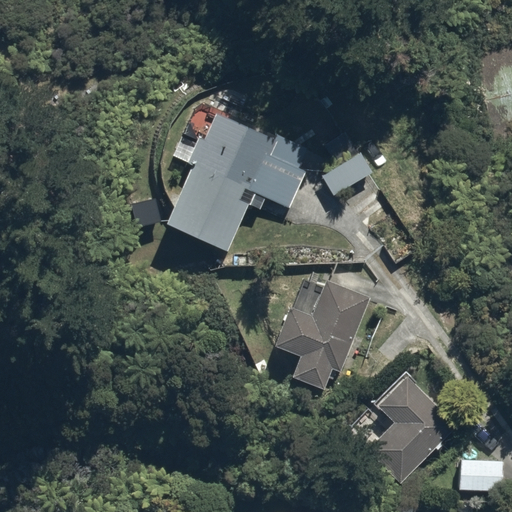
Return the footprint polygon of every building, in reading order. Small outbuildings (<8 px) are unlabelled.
[(321,91),(296,106),(305,121),(330,106),(321,91)] [(193,161),(166,217),(226,246),(255,187),(289,204),(307,167),(273,150),(278,139),(218,110),(205,137),(197,134),(186,157),(193,161)] [(344,124),(323,140),(338,160),(359,145),(344,124)] [(366,294),(323,277),(308,313),(287,305),(273,341),(294,349),(287,369),(330,387),(366,294)] [(404,374),(376,401),(395,419),(366,448),(397,478),(452,422),(404,374)] [(503,459),(461,456),(459,485),(501,488),(503,459)]
